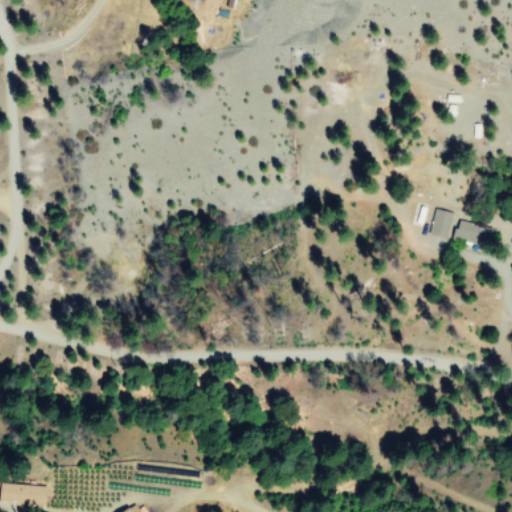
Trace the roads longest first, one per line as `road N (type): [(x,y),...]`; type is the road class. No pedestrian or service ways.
road 1 (residential): [(511,411),(400,385),(142,391),(0,337)]
road 2 (residential): [(0,265),(14,230),(0,31)]
